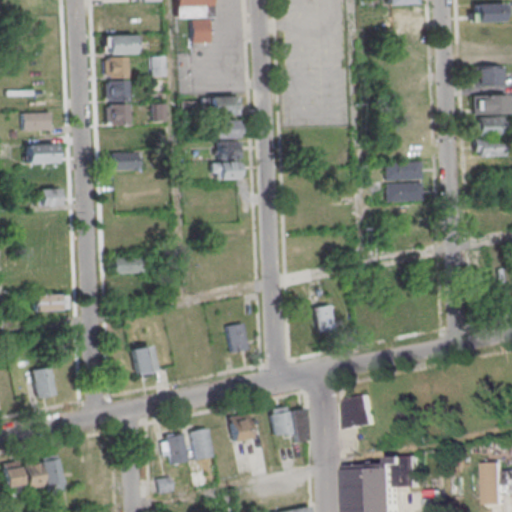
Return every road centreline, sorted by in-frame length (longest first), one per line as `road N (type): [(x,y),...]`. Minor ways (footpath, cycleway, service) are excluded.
road 1 (residential): [(92,421),(73,0)]
road 2 (residential): [(273,380),(257,0)]
road 3 (residential): [(454,344),(438,0)]
road 4 (residential): [(511,332),(319,371)]
road 5 (residential): [(273,380),(127,414)]
road 6 (residential): [(325,511),(319,371)]
